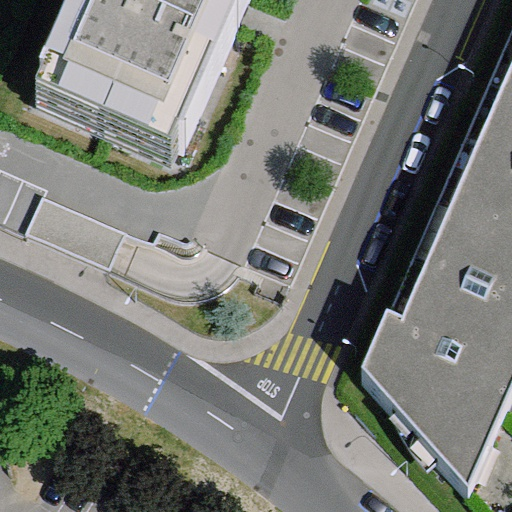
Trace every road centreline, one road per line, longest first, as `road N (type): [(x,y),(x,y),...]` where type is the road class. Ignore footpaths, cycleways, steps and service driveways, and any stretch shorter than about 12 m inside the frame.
road 1 (residential): [(266,452),(463,0)]
road 2 (residential): [(0,299),(114,352),(266,452)]
